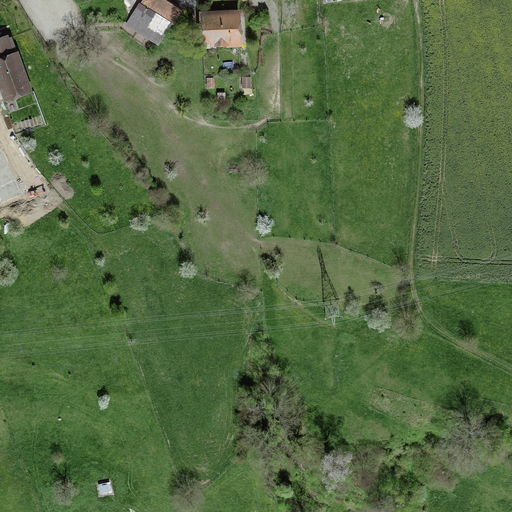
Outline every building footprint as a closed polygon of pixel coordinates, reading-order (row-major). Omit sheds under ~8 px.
[(188,12),(169,0),(142,0),(140,3),(173,24),(178,27),(188,12)] [(139,2),(125,24),(160,45),(173,24),(140,3),(139,2)] [(244,45),(243,7),(200,9),(201,46),(244,45)] [(22,65),(17,67),(7,37),(0,39),(0,88),(3,98),(30,88),(22,65)] [(0,151),(10,145),(0,129),(0,151)]
